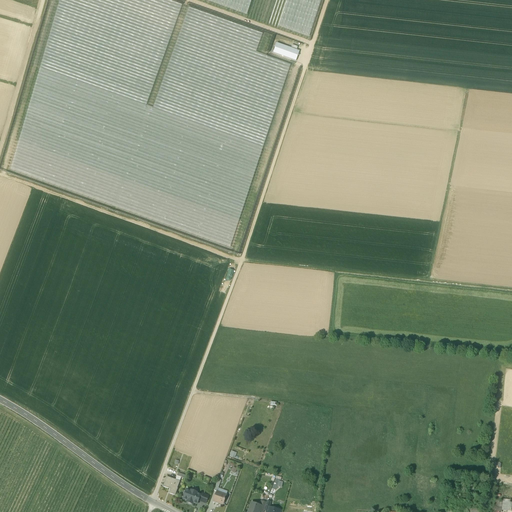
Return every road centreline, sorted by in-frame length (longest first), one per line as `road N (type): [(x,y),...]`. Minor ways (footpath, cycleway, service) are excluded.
road 1 (track): [(511,289),(241,260),(0,174)]
road 2 (track): [(241,260),(326,0)]
road 3 (track): [(241,260),(152,502)]
road 4 (unclassified): [(170,511),(0,399)]
road 5 (track): [(192,391),(388,412)]
road 6 (track): [(428,280),(468,91)]
road 7 (track): [(511,356),(330,336)]
road 8 (track): [(42,0),(0,148)]
